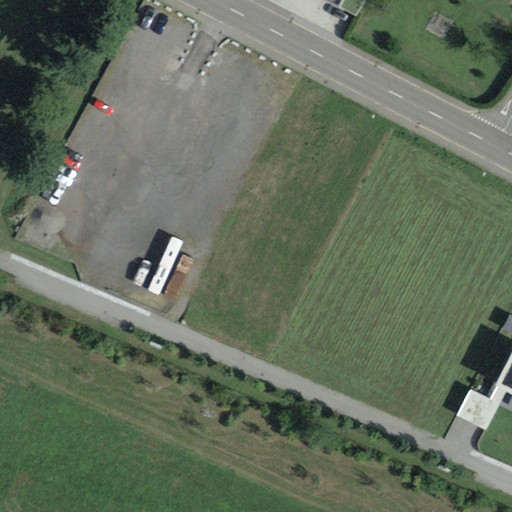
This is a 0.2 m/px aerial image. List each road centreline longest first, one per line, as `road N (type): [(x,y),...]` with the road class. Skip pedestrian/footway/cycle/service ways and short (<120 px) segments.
road 1 (residential): [(0,258),(511,480)]
road 2 (primary): [(496,147),(213,0)]
